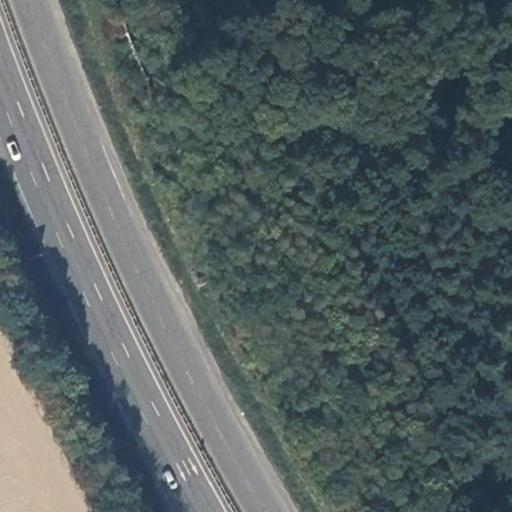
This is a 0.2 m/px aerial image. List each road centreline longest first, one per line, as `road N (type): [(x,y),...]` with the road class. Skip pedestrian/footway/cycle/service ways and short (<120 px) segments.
road 1 (primary): [(265,511),(144,288),(28,0)]
road 2 (primary): [(0,71),(89,282),(206,511)]
